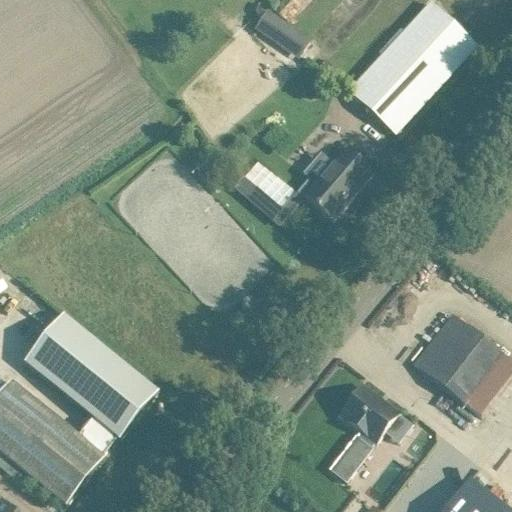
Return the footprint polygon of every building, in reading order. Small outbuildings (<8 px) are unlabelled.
[(477,50),(430,6),(348,96),(395,139),(477,50)] [(308,66),(321,45),(273,17),(261,38),(308,66)] [(304,202),(332,225),(374,177),(346,153),(304,202)] [(298,197),(258,165),(244,182),(284,214),(298,197)] [(117,441),(120,443),(159,395),(64,318),(24,367),(93,423),(79,441),(11,385),(0,398),(0,454),(66,509),(105,461),(103,459),(117,441)] [(511,364),(453,318),(414,369),(481,421),(511,381),(511,364)] [(363,390),(341,419),(377,447),(385,436),(399,448),(414,429),(399,418),(363,390)] [(372,453),(360,444),(360,443),(356,440),(331,474),(333,476),(334,475),(347,486),(372,453)] [(508,511),(471,484),(448,511),(508,511)] [(14,511),(1,502),(0,502),(0,511),(14,511)]
